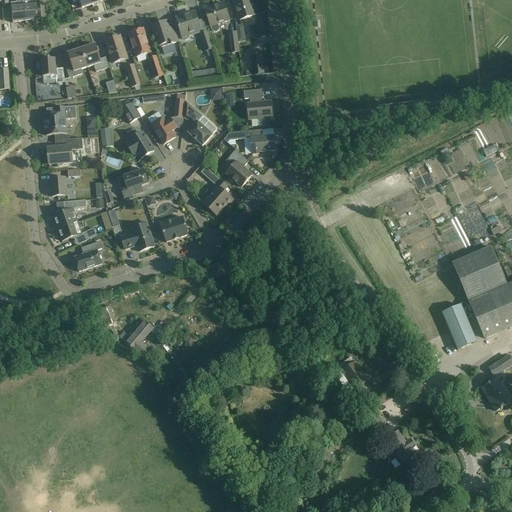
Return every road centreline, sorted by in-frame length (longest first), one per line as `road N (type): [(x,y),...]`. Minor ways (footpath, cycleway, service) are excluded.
road 1 (residential): [(221,246),(82,294),(66,291),(34,242),(17,44)]
road 2 (unclassified): [(422,511),(462,487),(468,457),(287,172)]
road 3 (unclassified): [(287,172),(293,158),(276,0)]
road 4 (residential): [(48,40),(173,0)]
